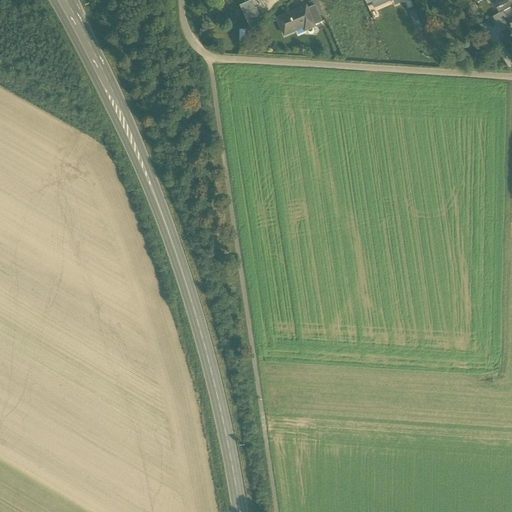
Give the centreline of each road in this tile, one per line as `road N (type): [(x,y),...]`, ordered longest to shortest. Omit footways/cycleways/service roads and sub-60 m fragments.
road 1 (primary): [(239,511),(185,281),(75,22)]
road 2 (track): [(500,427),(510,76)]
road 3 (track): [(206,55),(511,77)]
